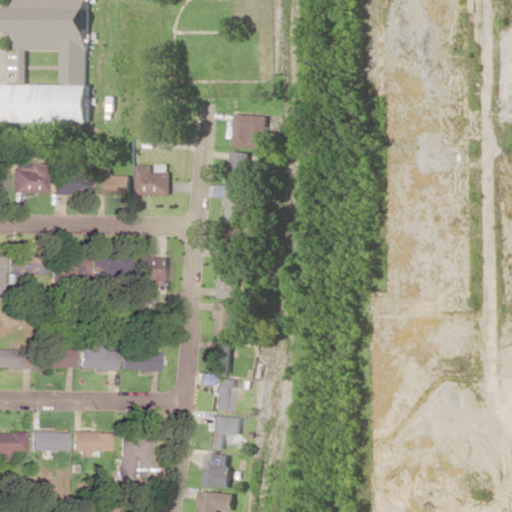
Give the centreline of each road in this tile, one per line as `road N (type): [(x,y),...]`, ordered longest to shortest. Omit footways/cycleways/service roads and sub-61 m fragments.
road 1 (residential): [(174,511),(205,114)]
road 2 (residential): [(195,225),(0,223)]
road 3 (residential): [(180,408),(0,401)]
